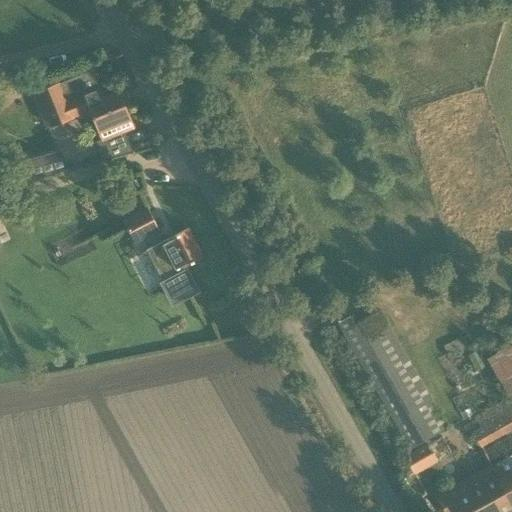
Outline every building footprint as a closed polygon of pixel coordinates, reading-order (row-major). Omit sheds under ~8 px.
[(133,127),(130,119),(119,92),(103,98),(92,70),(38,92),(51,125),(72,117),(90,110),(102,139),(95,142),(102,160),(132,152),(124,131),(133,127)] [(59,150),(28,159),(34,179),(65,170),(59,150)] [(134,242),(158,230),(148,208),(123,221),(134,242)] [(149,249),(164,278),(161,279),(173,304),(195,293),(182,268),(203,257),(188,228),(171,237),(149,249)] [(411,449),(428,439),(442,431),(375,313),(343,331),(411,449)] [(511,344),(487,359),(507,395),(511,392),(511,344)] [(511,398),(481,417),(485,425),(472,432),(480,445),(511,426),(511,398)] [(412,453),(422,471),(438,462),(432,453),(447,444),(442,435),(412,453)] [(511,454),(492,466),(511,502),(511,454)] [(502,511),(511,507),(511,502),(492,466),(437,497),(445,511),(502,511)]
